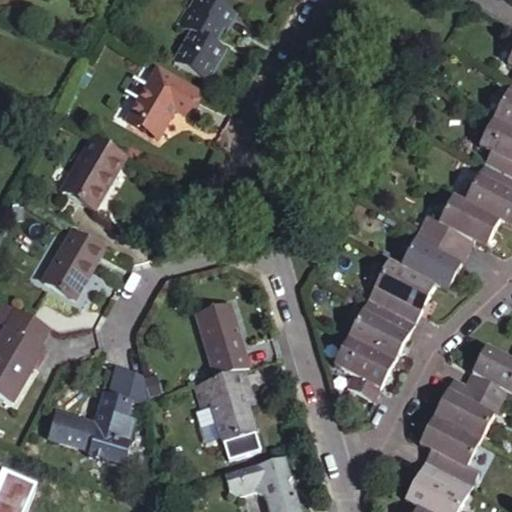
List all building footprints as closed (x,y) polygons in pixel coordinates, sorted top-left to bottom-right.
[(231,28),(240,13),(217,0),(195,0),(184,20),(195,26),(176,59),(211,80),(230,47),(218,40),(226,26),(231,28)] [(188,86),(147,62),(120,109),(151,127),(165,103),(169,97),(179,102),(188,86)] [(511,83),(492,121),(511,131),(511,83)] [(169,97),(165,103),(175,109),(179,102),(169,97)] [(151,127),(120,109),(116,115),(148,132),(151,127)] [(489,155),(482,167),(511,183),(511,131),(492,121),(477,149),(489,155)] [(99,212),(130,158),(95,139),(66,192),(99,212)] [(511,183),(482,167),(461,206),(498,226),(509,232),(511,227),(511,183)] [(425,220),(418,232),(466,258),(472,246),(484,253),(498,226),(461,206),(451,200),(437,226),(425,220)] [(103,250),(72,232),(42,280),(74,299),(103,250)] [(418,232),(397,271),(434,291),(446,297),(466,258),(418,232)] [(367,304),(414,329),(434,291),(397,271),(387,265),(367,304)] [(0,322),(6,326),(16,309),(1,300),(0,301),(0,322)] [(367,304),(346,343),(394,368),(414,329),(367,304)] [(217,380),(247,372),(251,370),(231,305),(198,315),(217,380)] [(50,330),(16,309),(6,326),(0,335),(0,400),(10,406),(29,374),(24,371),(40,347),(50,330)] [(394,368),(346,343),(332,369),(352,381),(346,393),(372,409),(394,368)] [(24,371),(29,374),(45,349),(40,347),(24,371)] [(511,365),(488,352),(466,390),(500,408),(506,396),(511,398),(511,365)] [(217,380),(197,386),(204,409),(213,407),(224,442),(258,432),(251,410),(245,388),(251,387),(247,372),(217,380)] [(500,408),(466,390),(453,383),(433,423),(479,448),(500,408)] [(245,388),(251,410),(257,408),(251,387),(245,388)] [(54,415),(45,442),(100,460),(107,440),(124,446),(132,422),(123,419),(128,405),(103,396),(93,427),(54,415)] [(431,455),(425,468),(472,493),(480,479),(466,472),(479,448),(433,423),(419,449),(431,455)] [(284,462),(222,479),(226,493),(237,500),(250,496),(262,503),(264,511),(297,511),(294,498),(286,494),(281,496),(279,488),(284,487),(289,480),(284,462)] [(425,468),(405,506),(415,511),(462,511),(472,493),(425,468)] [(0,473),(0,491),(20,501),(27,486),(0,473)]
